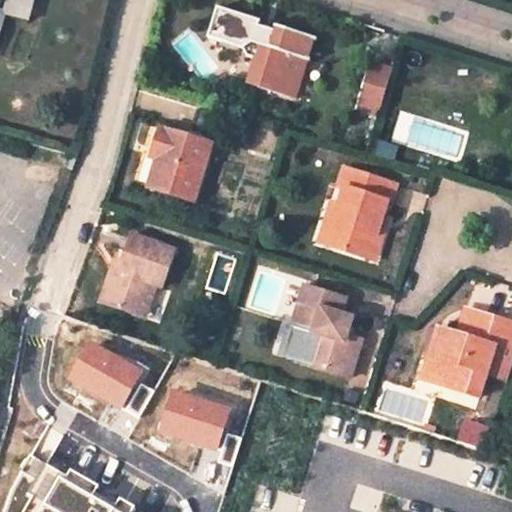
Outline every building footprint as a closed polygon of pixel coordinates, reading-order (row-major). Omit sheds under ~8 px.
[(8,0),(5,13),(5,16),(31,22),(36,0),(8,0)] [(258,45),(255,54),(251,53),(244,76),(247,77),(298,92),(302,79),(310,53),(314,39),(259,23),(253,43),(258,45)] [(310,53),(302,79),(310,82),(318,55),(310,53)] [(378,116),(392,65),(369,59),(355,110),(378,116)] [(196,196),(213,139),(161,123),(156,142),(163,145),(160,154),(151,183),(196,196)] [(156,142),(153,152),(160,154),(163,145),(156,142)] [(308,209),(301,232),(348,246),(361,203),(364,191),(367,191),(372,171),(319,155),(313,175),(321,176),(316,192),(311,210),(308,209)] [(301,232),(308,209),(311,210),(316,192),(306,189),(293,230),(301,232)] [(369,206),(361,203),(348,246),(355,248),(369,206)] [(151,281),(158,284),(164,285),(176,247),(132,233),(123,260),(120,269),(113,266),(102,301),(141,314),(151,281)] [(116,258),(113,266),(120,269),(123,260),(116,258)] [(151,281),(141,314),(148,316),(158,284),(151,281)] [(344,298),(303,285),(292,321),(315,327),(313,332),(322,334),(312,366),(346,377),(358,338),(345,333),(350,317),(339,314),(344,298)] [(476,319),(463,315),(455,339),(469,343),(476,319)] [(455,339),(443,336),(435,361),(442,363),(433,387),(479,402),(488,377),(508,384),(511,370),(511,330),(476,319),(469,343),(455,339)] [(322,334),(313,332),(303,363),(312,366),(322,334)] [(437,333),(421,383),(433,387),(442,363),(435,361),(443,336),(437,333)]
